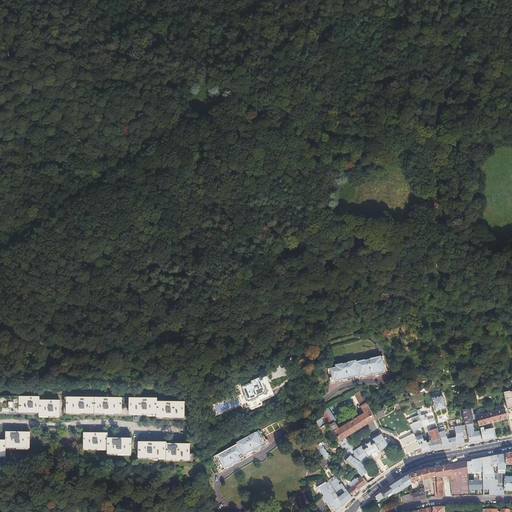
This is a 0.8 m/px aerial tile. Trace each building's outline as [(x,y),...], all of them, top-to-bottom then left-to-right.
[(334,380),(335,380),(340,379),(341,381),(360,376),(372,373),(372,374),(375,374),(386,372),(383,357),(382,357),(381,354),(370,357),(365,358),(356,360),(356,358),(347,360),(348,361),(342,362),(342,361),(335,363),(335,365),(329,367),(331,372),(331,376),(332,378),(333,378),(334,380)] [(251,380),(240,384),(245,399),(255,395),(255,394),(261,392),(264,393),(265,389),(263,388),(260,381),(261,381),(262,381),(262,380),(262,379),(261,378),(260,378),(259,376),(250,379),(251,380)] [(374,418),(373,415),(367,402),(361,390),(354,393),(364,409),(365,411),(338,428),(337,426),(333,420),(335,419),(327,406),(324,408),(324,417),(327,423),(341,449),(345,451),(348,454),(354,450),(350,444),(349,444),(344,436),(374,418)] [(511,390),(503,392),(506,408),(511,407),(511,390)] [(442,394),(431,397),(434,409),(445,406),(442,394)] [(39,397),(0,395),(0,412),(39,413),(39,416),(59,416),(59,400),(39,399),(39,397)] [(67,397),(66,413),(122,414),(122,397),(67,397)] [(130,397),(129,413),(133,413),(133,423),(138,423),(138,413),(155,413),(155,417),(184,417),(185,401),(156,401),(156,398),(130,397)] [(407,420),(397,401),(373,415),(374,418),(379,428),(381,428),(383,429),(386,430),(388,431),(391,433),(393,435),(396,437),(398,439),(400,441),(402,444),(403,447),(404,450),(405,453),(419,446),(407,420)] [(482,414),(480,414),(475,416),(478,426),(505,417),(503,407),(482,414)] [(465,425),(468,442),(469,442),(480,440),(478,430),(473,431),(471,420),(474,419),(471,408),(462,409),(465,425)] [(346,421),(337,426),(338,428),(365,411),(364,409),(351,418),(346,421)] [(422,426),(423,427),(434,424),(433,419),(427,420),(426,417),(427,416),(427,415),(420,418),(419,415),(423,414),(423,412),(417,414),(418,415),(422,426)] [(437,422),(444,421),(442,414),(435,416),(437,422)] [(418,415),(407,420),(419,446),(422,451),(430,450),(428,441),(426,442),(425,439),(423,440),(422,435),(423,435),(423,433),(421,433),(416,434),(415,432),(415,430),(422,426),(418,415)] [(327,423),(324,417),(317,421),(320,427),(327,423)] [(461,426),(459,417),(452,419),(454,429),(455,435),(455,437),(454,437),(455,445),(464,443),(461,426)] [(438,432),(448,430),(449,430),(447,420),(444,421),(437,422),(435,422),(436,424),(437,428),(437,429),(438,432)] [(277,421),(259,430),(260,431),(261,430),(263,435),(264,437),(280,427),(277,421)] [(482,439),(495,437),(493,428),(482,430),(481,428),(480,428),(482,439)] [(260,431),(259,430),(258,429),(248,435),(248,436),(243,438),(235,442),(236,443),(228,447),(229,448),(224,450),(213,456),(214,458),(216,462),(215,463),(217,467),(219,469),(220,468),(221,470),(223,469),(227,467),(234,463),(239,460),(238,459),(243,456),(249,453),(253,451),(254,450),(255,451),(256,451),(257,451),(258,450),(259,450),(260,449),(260,448),(260,447),(264,445),(268,443),(265,439),(264,437),(263,435),(262,436),(260,431)] [(430,441),(428,441),(430,450),(442,447),(438,433),(438,432),(437,429),(434,430),(434,429),(430,429),(431,431),(429,431),(431,437),(429,438),(430,441)] [(0,438),(0,456),(5,456),(5,448),(29,449),(29,431),(5,430),(5,438),(0,438)] [(442,447),(451,446),(449,438),(448,430),(438,432),(438,433),(442,447)] [(83,432),(83,449),(108,450),(108,453),(132,454),(132,438),(108,438),(108,433),(83,432)] [(354,450),(348,454),(360,462),(368,457),(367,456),(378,449),(379,451),(388,445),(391,443),(388,438),(387,439),(385,436),(383,437),(380,433),(354,450)] [(139,441),(139,457),(166,458),(166,459),(189,460),(190,445),(167,443),(167,442),(139,441)] [(325,444),(323,441),(316,446),(324,458),(329,465),(330,464),(329,462),(331,461),(328,456),(329,455),(327,452),(325,449),(323,445),(325,444)] [(348,454),(345,451),(341,456),(345,458),(344,459),(353,466),(360,462),(348,454)] [(389,469),(403,460),(401,455),(396,459),(391,452),(383,457),(384,459),(380,461),(384,467),(386,465),(389,469)] [(506,452),(498,454),(497,472),(505,472),(505,464),(506,452)] [(498,454),(490,456),(491,466),(493,466),(493,472),(495,473),(495,474),(497,474),(497,472),(498,454)] [(490,456),(482,457),(482,473),(483,487),(494,486),(496,486),(497,474),(495,474),(495,473),(493,472),(493,466),(491,466),(490,456)] [(467,474),(471,473),(477,473),(482,473),(482,457),(471,460),(471,461),(466,462),(467,473),(467,474)] [(437,467),(434,467),(436,481),(437,483),(438,496),(444,496),(443,481),(440,481),(440,477),(448,475),(448,480),(450,480),(451,496),(469,495),(469,490),(469,489),(469,488),(468,480),(468,479),(452,481),(452,479),(459,478),(458,475),(462,474),(467,473),(466,462),(466,461),(437,467)] [(367,471),(360,462),(353,466),(356,470),(357,471),(361,475),(361,476),(367,471)] [(424,469),(421,470),(425,490),(430,489),(429,484),(430,483),(429,478),(432,477),(433,481),(434,481),(435,497),(438,496),(437,483),(436,481),(434,467),(426,469),(424,469)] [(357,471),(356,470),(352,473),(349,479),(346,476),(343,479),(350,486),(348,488),(346,491),(351,496),(359,490),(360,489),(366,484),(368,483),(365,479),(361,476),(361,475),(358,477),(357,476),(356,477),(354,477),(355,475),(353,474),(357,471)] [(373,474),(375,478),(381,474),(379,470),(373,474)] [(415,472),(409,474),(411,484),(412,489),(414,488),(414,487),(416,487),(416,484),(420,483),(421,489),(420,489),(421,492),(425,492),(425,490),(421,470),(415,472)] [(505,472),(497,472),(497,474),(496,486),(496,495),(504,494),(504,490),(505,475),(505,472)] [(469,488),(469,489),(476,489),(476,495),(483,495),(483,487),(482,473),(477,473),(478,479),(477,480),(468,480),(469,488)] [(408,474),(389,486),(394,493),(411,484),(409,474),(408,474)] [(335,475),(328,480),(343,504),(349,499),(351,496),(346,491),(335,475)] [(327,503),(332,511),(336,511),(341,507),(343,504),(328,480),(326,481),(318,486),(322,492),(323,495),(323,496),(323,497),(327,503)] [(389,486),(375,496),(378,501),(380,500),(387,495),(388,496),(394,493),(389,486)] [(494,486),(483,487),(483,495),(496,495),(496,486),(494,486)] [(421,492),(413,494),(414,501),(426,498),(425,492),(421,492)] [(413,494),(413,493),(401,496),(402,503),(414,501),(413,494)]
